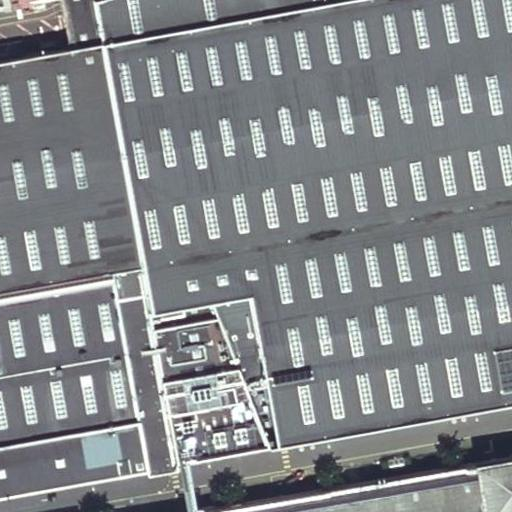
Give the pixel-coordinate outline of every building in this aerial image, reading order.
[(151,292),(205,282),(268,445),(511,401),(511,0),(61,0),(70,50),(0,61),(0,295),(112,275),(116,299),(151,292)] [(112,275),(0,295),(0,493),(148,467),(138,417),(172,411),(151,292),(116,299),(112,275)] [(151,292),(172,411),(181,461),(268,445),(205,282),(151,292)] [(148,467),(181,461),(172,411),(138,417),(148,467)] [(511,511),(511,458),(198,511),(511,511)]
